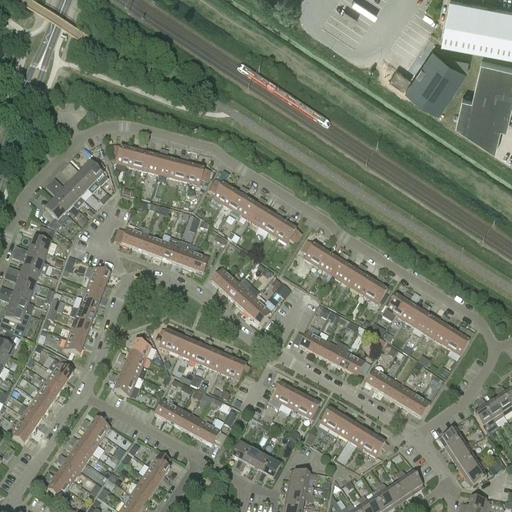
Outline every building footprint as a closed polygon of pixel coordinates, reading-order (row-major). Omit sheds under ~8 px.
[(450,0),(442,44),(484,51),(511,56),(511,10),(455,0),(450,0)] [(399,39),(396,44),(419,59),(422,54),(399,39)] [(434,50),(406,92),(439,114),(467,72),(469,60),(447,56),(446,58),(434,50)] [(463,99),(456,126),(496,152),(502,129),(508,130),(511,110),(511,68),(481,62),(472,101),(463,99)] [(397,70),(390,81),(404,91),(411,80),(397,70)] [(115,166),(126,169),(130,152),(113,148),(110,159),(116,161),(115,166)] [(130,152),(126,169),(136,172),(141,155),(130,152)] [(151,158),(141,155),(136,172),(147,174),(151,158)] [(157,177),(162,160),(151,158),(147,174),(157,177)] [(162,160),(157,177),(168,180),(172,163),(162,160)] [(82,172),(99,189),(107,181),(104,177),(100,174),(103,171),(104,170),(96,162),(92,166),(90,164),(82,172)] [(183,166),(172,163),(168,180),(178,183),(183,166)] [(65,170),(92,197),(99,189),(82,172),(79,175),(69,166),(65,170)] [(193,169),(183,166),(178,183),(189,185),(193,169)] [(193,169),(189,185),(199,188),(201,183),(208,185),(211,174),(204,172),(193,169)] [(92,197),(65,170),(61,175),(70,184),(67,188),(84,204),(82,202),(84,200),(82,198),(87,193),(92,197)] [(50,186),(77,212),(84,204),(67,188),(64,191),(54,181),(50,186)] [(222,206),(231,192),(221,186),(215,182),(209,193),(215,196),(212,201),(222,206)] [(52,203),(65,216),(72,208),(77,212),(50,186),(46,190),(55,200),(52,203)] [(231,212),(240,198),(231,192),(222,206),(231,212)] [(99,204),(103,207),(110,199),(106,196),(99,204)] [(240,198),(231,212),(240,218),(249,203),(240,198)] [(190,201),(186,200),(182,212),(191,215),(193,207),(189,206),(190,201)] [(57,224),(65,216),(52,203),(44,211),(47,213),(42,218),(50,225),(55,221),(57,224)] [(249,224),(259,209),(249,203),(240,218),(249,224)] [(259,209),(249,224),(259,230),(268,215),(259,209)] [(92,211),(87,216),(92,220),(96,216),(92,211)] [(268,235),(277,221),(268,215),(259,230),(268,235)] [(82,219),(79,223),(83,227),(87,223),(82,219)] [(61,228),(57,224),(55,221),(50,225),(46,229),(56,234),(61,228)] [(277,221),(268,235),(277,241),(286,226),(277,221)] [(198,224),(192,222),(188,233),(194,235),(198,224)] [(296,232),(286,226),(277,241),(286,247),(289,242),(295,246),(302,236),(295,232),(296,232)] [(30,249),(49,257),(49,256),(52,257),(56,247),(51,245),(55,234),(52,233),(40,228),(37,240),(34,239),(30,249)] [(137,234),(127,230),(125,234),(118,232),(113,244),(131,250),(137,234)] [(137,234),(131,250),(141,254),(147,238),(137,234)] [(236,246),(239,240),(230,235),(227,240),(236,246)] [(147,238),(141,254),(152,258),(158,242),(147,238)] [(225,243),(216,238),(213,242),(222,247),(225,243)] [(158,242),(152,258),(162,262),(168,245),(158,242)] [(311,266),(321,252),(313,247),(312,247),(306,243),(300,253),(306,257),(303,261),(311,266)] [(168,245),(162,262),(172,265),(178,249),(168,245)] [(251,256),(255,256),(257,254),(258,251),(255,248),(252,248),(250,250),(249,253),(251,256)] [(43,265),(46,258),(48,259),(49,257),(30,249),(28,254),(15,249),(13,255),(49,268),(43,265)] [(178,249),(172,265),(182,269),(188,253),(178,249)] [(320,272),(330,257),(321,252),(311,266),(320,272)] [(188,253),(182,269),(192,273),(198,256),(188,253)] [(22,270),(42,277),(45,278),(49,268),(13,255),(11,261),(24,265),(22,270)] [(198,256),(192,273),(203,277),(209,260),(198,256)] [(331,279),(340,264),(330,257),(320,272),(331,279)] [(69,273),(71,269),(73,270),(76,261),(69,259),(67,264),(65,271),(69,273)] [(340,264),(331,279),(340,284),(350,270),(340,264)] [(6,275),(36,286),(38,279),(41,280),(42,277),(22,270),(21,274),(8,269),(6,275)] [(89,281),(106,287),(110,276),(93,270),(89,281)] [(350,270),(340,284),(350,290),(359,275),(350,270)] [(219,291),(230,278),(222,271),(211,284),(219,291)] [(267,280),(270,276),(265,272),(262,276),(267,280)] [(15,290),(34,297),(35,294),(33,293),(36,286),(6,275),(4,281),(17,286),(15,290)] [(359,275),(350,290),(359,296),(368,281),(359,275)] [(230,278),(219,291),(227,299),(238,286),(230,278)] [(86,291),(102,297),(106,287),(89,281),(86,291)] [(368,301),(377,287),(368,281),(359,296),(368,301)] [(274,295),(275,294),(277,291),(281,287),(275,282),(272,286),(275,288),(273,289),(271,292),(274,295)] [(238,286),(227,299),(235,306),(246,293),(238,286)] [(281,287),(277,291),(286,298),(290,293),(282,286),(281,287)] [(387,293),(377,287),(368,301),(377,307),(387,293)] [(28,306),(31,299),(33,300),(34,297),(15,290),(13,294),(1,290),(0,291),(0,295),(34,308),(28,306)] [(102,297),(86,291),(82,301),(98,307),(102,297)] [(254,300),(254,299),(246,293),(235,306),(243,313),(254,300)] [(7,310),(24,316),(30,318),(34,308),(0,295),(0,302),(9,306),(7,310)] [(55,295),(52,301),(59,304),(61,298),(55,295)] [(391,325),(404,304),(395,298),(382,319),(391,325)] [(254,300),(243,313),(251,320),(263,307),(254,300)] [(49,312),(50,312),(55,314),(56,311),(59,304),(52,301),(50,308),(50,309),(49,312)] [(78,311),(94,317),(98,307),(82,301),(78,311)] [(404,304),(391,325),(395,318),(404,324),(414,309),(404,304)] [(263,307),(251,320),(259,328),(271,315),(263,307)] [(414,309),(404,324),(413,330),(423,315),(414,309)] [(30,318),(24,316),(7,310),(4,321),(2,320),(0,325),(0,331),(6,334),(21,340),(22,341),(30,318)] [(323,310),(319,318),(326,322),(330,314),(323,310)] [(74,321),(90,327),(94,317),(78,311),(74,321)] [(50,323),(53,324),(56,315),(55,314),(50,312),(46,322),(50,323)] [(423,315),(413,330),(423,335),(432,321),(423,315)] [(70,331),(87,337),(90,327),(74,321),(70,331)] [(432,321),(423,335),(432,341),(441,326),(432,321)] [(355,328),(349,324),(346,330),(352,333),(355,328)] [(441,326),(432,341),(441,347),(450,332),(441,326)] [(356,335),(361,337),(364,332),(358,329),(356,335)] [(67,341),(83,348),(87,337),(70,331),(67,341)] [(377,337),(382,340),(384,336),(386,334),(381,331),(379,333),(377,337)] [(169,354),(176,338),(165,333),(161,332),(159,337),(163,339),(158,349),(169,354)] [(450,332),(441,347),(450,353),(459,338),(450,332)] [(6,334),(3,338),(1,344),(0,343),(0,355),(9,360),(14,350),(11,349),(13,343),(14,342),(19,344),(21,340),(6,334)] [(292,346),(298,349),(308,354),(316,339),(307,334),(304,339),(298,336),(292,346)] [(386,336),(383,341),(389,345),(392,340),(393,340),(386,336)] [(179,358),(186,342),(176,338),(169,354),(179,358)] [(459,338),(450,353),(460,359),(469,344),(459,338)] [(130,353),(146,360),(151,349),(141,345),(142,341),(137,339),(135,343),(130,353)] [(316,339),(308,354),(318,359),(326,344),(316,339)] [(83,348),(67,341),(63,352),(79,358),(83,348)] [(380,353),(385,345),(379,341),(374,349),(380,353)] [(186,342),(179,358),(189,362),(195,346),(186,342)] [(326,344),(318,359),(327,365),(338,345),(335,349),(326,344)] [(338,345),(327,365),(337,370),(347,350),(338,345)] [(195,346),(189,362),(199,366),(205,350),(195,346)] [(40,357),(43,351),(37,348),(37,349),(34,354),(40,357)] [(402,353),(408,357),(412,352),(405,348),(402,353)] [(205,350),(199,366),(208,370),(215,355),(205,350)] [(347,350),(337,370),(346,375),(355,359),(345,354),(348,350),(347,350)] [(126,363),(142,370),(146,360),(130,353),(126,363)] [(0,367),(4,370),(9,360),(0,355),(0,367)] [(215,355),(208,370),(218,375),(225,359),(215,355)] [(225,359),(218,375),(228,379),(235,363),(225,359)] [(365,365),(355,359),(346,375),(356,380),(365,365)] [(27,367),(31,370),(35,363),(31,360),(27,367)] [(61,360),(58,364),(66,370),(69,365),(61,360)] [(73,375),(58,365),(54,362),(48,372),(52,375),(66,384),(73,375)] [(122,373),(138,380),(142,370),(126,363),(122,373)] [(235,363),(228,379),(239,383),(243,373),(247,375),(249,369),(245,368),(245,367),(235,363)] [(9,373),(4,370),(0,367),(0,379),(4,382),(9,373)] [(441,369),(437,375),(445,380),(449,374),(441,369)] [(374,392),(383,377),(373,371),(364,386),(374,392)] [(117,383),(133,390),(138,380),(122,373),(117,383)] [(46,383),(60,393),(66,384),(52,375),(46,383)] [(383,398),(392,383),(383,377),(374,392),(383,398)] [(197,391),(201,381),(194,378),(190,387),(197,391)] [(21,380),(18,385),(24,389),(27,384),(21,380)] [(60,393),(46,383),(40,392),(54,402),(60,393)] [(113,393),(129,400),(133,390),(117,383),(113,393)] [(392,383),(383,398),(392,403),(401,389),(392,383)] [(277,392),(272,402),(282,407),(290,392),(280,386),(280,387),(276,385),(273,390),(277,392)] [(193,392),(183,387),(180,392),(190,398),(193,392)] [(402,409),(411,394),(401,389),(392,403),(402,409)] [(505,395),(502,397),(511,412),(511,391),(505,395)] [(34,401),(48,411),(54,402),(40,392),(34,401)] [(290,392),(282,407),(291,412),(299,397),(290,392)] [(203,397),(195,393),(193,397),(200,401),(203,397)] [(227,403),(230,396),(223,393),(221,400),(227,403)] [(411,394),(402,409),(411,415),(420,400),(411,394)] [(499,399),(493,403),(493,404),(503,419),(511,412),(502,397),(501,395),(497,397),(499,399)] [(299,397),(291,412),(301,417),(309,402),(299,397)] [(420,400),(411,415),(420,420),(429,406),(420,400)] [(27,410),(42,420),(48,411),(34,401),(27,410)] [(164,423),(172,407),(162,402),(154,417),(164,423)] [(309,402),(301,417),(311,422),(314,423),(320,411),(317,410),(319,407),(309,402)] [(486,407),(483,410),(493,425),(497,431),(507,424),(503,419),(493,404),(493,403),(486,407)] [(16,416),(36,429),(42,420),(27,410),(22,407),(16,416)] [(172,407),(164,423),(173,428),(182,413),(172,407)] [(249,420),(255,423),(262,411),(256,408),(249,420)] [(474,416),(473,416),(473,417),(483,432),(487,437),(488,438),(491,435),(497,431),(493,425),(483,410),(482,408),(481,408),(478,410),(480,412),(474,416)] [(328,411),(319,426),(329,432),(338,417),(328,411)] [(182,413),(173,428),(183,433),(191,418),(182,413)] [(229,413),(223,425),(230,429),(236,417),(229,413)] [(36,429),(16,416),(10,424),(15,428),(30,438),(36,429)] [(338,417),(329,432),(338,437),(347,422),(338,417)] [(191,418),(183,433),(192,438),(201,423),(191,418)] [(89,430),(104,440),(110,430),(96,420),(89,430)] [(211,420),(207,427),(201,423),(192,438),(202,443),(210,428),(214,421),(211,420)] [(347,422),(338,437),(347,443),(356,428),(347,422)] [(30,438),(15,428),(9,437),(23,447),(30,438)] [(210,428),(202,443),(212,449),(220,433),(210,428)] [(356,428),(347,443),(357,449),(366,434),(356,428)] [(83,439),(98,448),(104,440),(89,430),(83,439)] [(454,431),(438,442),(445,451),(460,441),(456,435),(454,431)] [(357,449),(366,454),(375,439),(366,434),(357,449)] [(290,437),(288,440),(296,445),(298,442),(298,441),(298,440),(298,439),(298,438),(298,437),(297,436),(296,436),(296,435),(295,435),(294,435),(293,435),(292,435),(292,436),(291,436),(290,437)] [(77,448),(92,457),(98,448),(83,439),(77,448)] [(375,439),(366,454),(375,460),(381,451),(385,453),(388,448),(384,445),(375,439)] [(460,441),(445,451),(451,461),(467,451),(465,448),(460,441)] [(240,443),(231,459),(238,463),(242,465),(251,448),(240,443)] [(289,443),(286,448),(293,451),(295,446),(289,443)] [(71,457),(85,466),(92,457),(77,448),(71,457)] [(251,448),(242,465),(245,467),(252,470),(261,454),(251,448)] [(7,464),(14,453),(10,450),(2,461),(7,464)] [(115,457),(114,459),(119,463),(120,462),(125,454),(119,450),(118,452),(115,457)] [(467,451),(451,461),(457,470),(473,460),(469,454),(467,451)] [(252,470),(259,474),(262,476),(271,459),(261,454),(252,470)] [(159,455),(155,461),(149,470),(163,480),(169,471),(166,468),(170,463),(159,455)] [(65,465),(79,475),(85,466),(71,457),(65,465)] [(127,467),(131,461),(126,457),(122,463),(127,467)] [(271,459),(262,476),(265,477),(272,481),(281,465),(271,459)] [(473,460),(457,470),(464,480),(479,470),(477,466),(473,460)] [(492,467),(488,470),(493,478),(505,471),(502,465),(498,460),(491,465),(492,467)] [(125,467),(121,464),(115,473),(120,476),(125,467)] [(59,474),(73,484),(79,475),(65,465),(59,474)] [(143,479),(157,488),(163,480),(149,470),(143,479)] [(479,470),(464,480),(470,490),(471,490),(486,480),(481,473),(479,470)] [(291,473),(288,485),(307,488),(308,481),(316,483),(317,478),(291,473)] [(53,483),(67,493),(73,484),(59,474),(53,483)] [(406,479),(403,482),(413,497),(423,491),(413,475),(406,479)] [(114,486),(118,481),(111,476),(111,477),(108,482),(114,486)] [(137,488),(151,497),(157,488),(143,479),(137,488)] [(400,484),(393,488),(404,503),(413,497),(403,482),(400,484)] [(67,493),(53,483),(47,492),(61,502),(67,493)] [(95,497),(99,488),(92,484),(88,493),(95,497)] [(288,485),(286,496),(304,500),(305,496),(307,488),(288,485)] [(130,497),(145,507),(151,497),(137,488),(130,497)] [(387,492),(384,494),(394,510),(404,503),(393,488),(387,492)] [(103,491),(97,500),(102,504),(108,494),(103,491)] [(381,496),(374,501),(382,511),(390,511),(394,510),(384,494),(381,496)] [(286,496),(284,507),(302,511),(303,503),(304,500),(286,496)] [(124,506),(133,511),(141,511),(145,507),(130,497),(124,506)] [(466,508),(466,511),(467,511),(486,511),(488,504),(470,500),(468,508),(466,508)] [(368,505),(365,507),(368,511),(382,511),(374,501),(368,505)] [(97,510),(101,505),(96,502),(94,505),(92,507),(97,510)]
